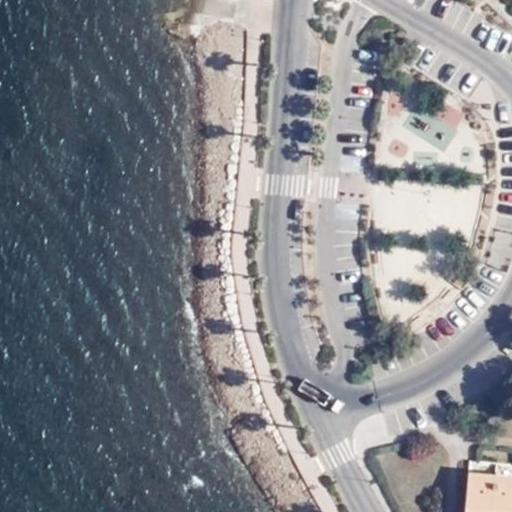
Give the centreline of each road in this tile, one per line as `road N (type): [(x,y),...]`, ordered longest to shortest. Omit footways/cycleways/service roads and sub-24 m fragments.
road 1 (tertiary): [(298,0),(276,265),(291,340),(317,389)]
road 2 (tertiary): [(317,389),(377,391),(416,380),(481,342),(511,302)]
road 3 (tertiary): [(511,81),(383,0)]
road 4 (residential): [(317,389),(366,511)]
